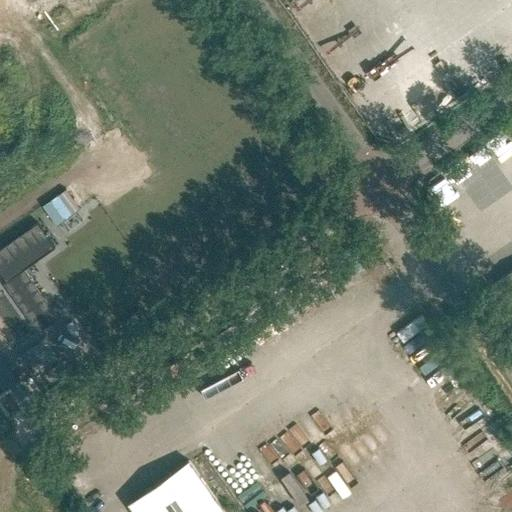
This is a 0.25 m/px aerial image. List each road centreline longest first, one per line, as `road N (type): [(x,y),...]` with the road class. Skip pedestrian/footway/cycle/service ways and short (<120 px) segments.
road 1 (unclassified): [(33,427),(381,188)]
road 2 (unclassified): [(381,188),(247,0)]
road 3 (unclassified): [(511,372),(381,188)]
road 4 (unclassified): [(381,188),(511,95)]
